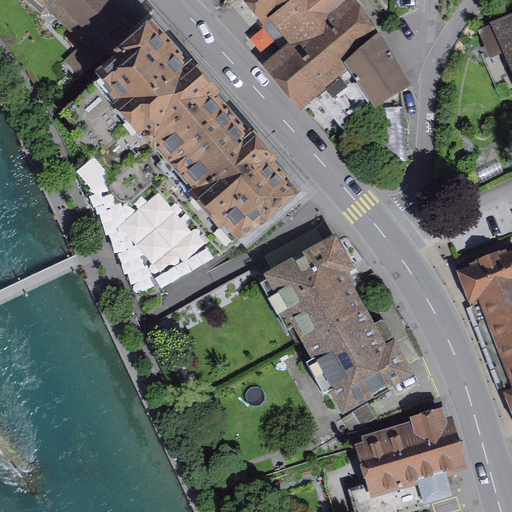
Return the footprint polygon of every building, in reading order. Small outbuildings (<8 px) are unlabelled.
[(39,0),(47,6),(51,0),(57,0),(100,42),(122,20),(102,0),(39,0)] [(256,0),(272,18),(294,0),(256,0)] [(347,62),(377,36),(353,0),(349,0),(294,46),(271,64),(302,102),(347,62)] [(294,46),(349,0),(294,0),(272,18),(294,46)] [(511,21),(485,34),(511,94),(511,21)] [(105,212),(108,221),(229,116),(152,28),(116,59),(117,61),(97,78),(99,80),(61,113),(77,132),(72,137),(88,155),(75,166),(92,203),(98,200),(102,212),(105,212)] [(377,36),(347,62),(351,68),(340,77),(340,78),(318,98),(344,129),(406,85),(377,36)] [(385,109),(388,149),(405,148),(403,108),(385,109)] [(133,273),(140,295),(163,285),(222,251),(225,251),(238,240),(246,249),(253,249),(305,204),(229,116),(108,221),(111,233),(114,232),(121,253),(124,252),(130,274),(133,273)] [(271,277),(307,342),(361,312),(339,273),(348,268),(334,242),(323,248),(313,231),(265,257),(275,275),(271,277)] [(511,247),(459,268),(473,304),(480,302),(511,383),(511,385),(506,388),(511,403),(511,247)] [(334,389),(344,409),(408,373),(393,347),(392,348),(378,323),(370,327),(361,312),(307,342),(316,358),(306,363),(324,395),(334,389)] [(417,425),(366,439),(369,447),(362,449),(373,485),(351,492),(357,511),(404,511),(428,505),(427,502),(450,495),(444,472),(461,466),(448,423),(443,425),(439,413),(415,420),(417,425)]
